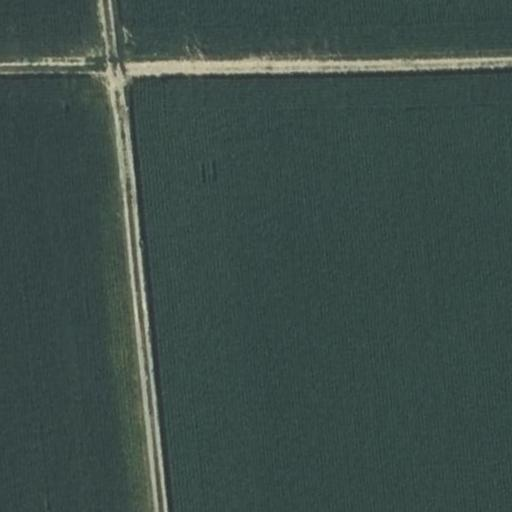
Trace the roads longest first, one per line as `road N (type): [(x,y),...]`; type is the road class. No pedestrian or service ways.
road 1 (track): [(104,0),(158,511)]
road 2 (track): [(511,63),(0,67)]
